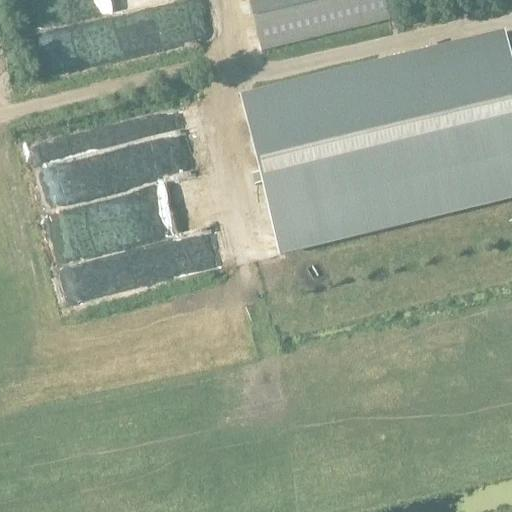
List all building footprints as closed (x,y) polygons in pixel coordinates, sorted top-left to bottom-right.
[(28,0),(34,25),(55,20),(50,0),(28,0)] [(44,71),(185,41),(176,0),(164,0),(35,27),(44,71)] [(383,0),(246,0),(260,55),(389,23),(383,0)] [(261,185),(278,256),(511,199),(511,75),(503,40),(241,104),(258,175),(251,177),(254,187),(261,185)] [(201,191),(154,192),(154,216),(201,215),(201,191)]
